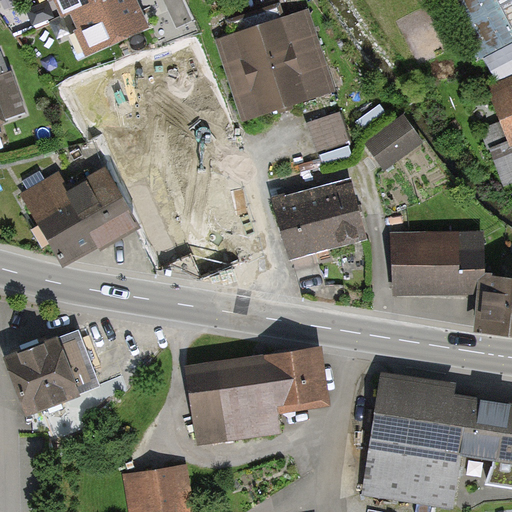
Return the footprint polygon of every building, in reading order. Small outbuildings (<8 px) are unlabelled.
[(57,0),(63,12),(72,7),(88,0),(57,0)] [(143,0),(88,0),(72,7),(81,24),(74,28),(88,56),(155,23),(143,0)] [(511,0),(447,0),(479,61),(511,43),(511,0)] [(321,17),(226,47),(253,129),(347,99),(321,17)] [(203,40),(146,60),(164,114),(201,101),(206,114),(226,107),(203,40)] [(0,135),(34,123),(11,57),(0,60),(0,135)] [(511,74),(488,84),(511,144),(511,143),(511,74)] [(358,148),(347,116),(313,128),(324,160),(358,148)] [(418,119),(376,151),(396,178),(438,147),(418,119)] [(145,187),(160,260),(266,237),(257,197),(222,204),(211,150),(150,163),(155,185),(145,187)] [(31,194),(24,198),(60,260),(95,239),(100,247),(136,226),(105,173),(75,190),(72,185),(67,188),(61,177),(48,185),(41,172),(24,181),(31,194)] [(373,185),(331,196),(346,253),(387,243),(373,185)] [(331,196),(290,206),(305,263),(346,253),(331,196)] [(396,245),(397,293),(478,295),(479,282),(486,283),(486,244),(396,245)] [(511,284),(486,283),(479,282),(478,295),(476,325),(511,327),(511,284)] [(78,323),(3,352),(27,413),(102,384),(78,323)] [(317,354),(189,374),(200,444),(277,433),(274,416),(326,408),(317,354)] [(511,411),(385,394),(371,494),(462,506),(469,454),(511,460),(511,411)] [(199,511),(193,471),(131,481),(136,511),(199,511)]
